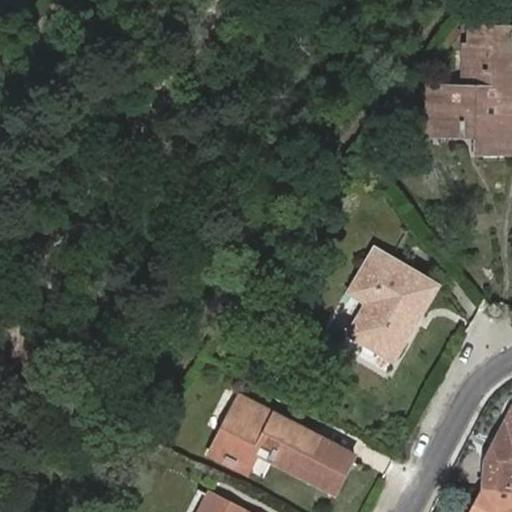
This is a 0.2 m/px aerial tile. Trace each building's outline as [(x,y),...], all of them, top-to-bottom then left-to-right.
[(511,158),(511,30),(473,30),(472,49),(466,49),(465,88),(432,87),(432,133),(477,134),(477,156),(511,158)] [(370,307),(358,327),(404,350),(438,289),(376,254),(351,296),(370,307)] [(404,350),(358,327),(352,338),(396,363),(404,350)] [(264,445),(277,452),(273,459),(340,494),(355,466),(275,425),(277,420),(244,403),(238,414),(241,416),(230,435),(228,433),(216,456),(249,473),(264,445)] [(487,460),(485,490),(511,491),(511,410),(495,443),(491,444),(489,448),(491,452),(487,460)] [(511,511),(511,491),(485,490),(478,503),(478,511),(477,511),(511,511)] [(234,511),(215,502),(209,511),(234,511)]
